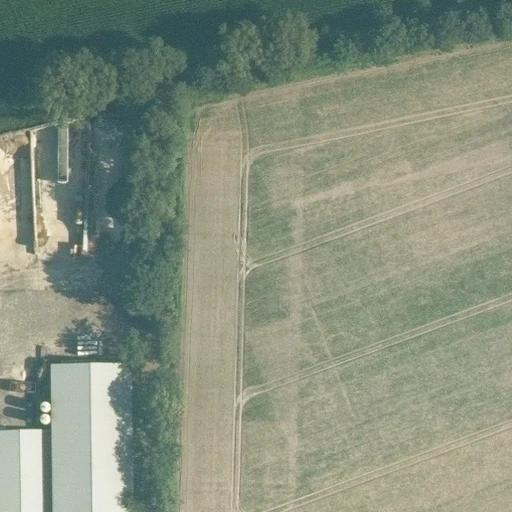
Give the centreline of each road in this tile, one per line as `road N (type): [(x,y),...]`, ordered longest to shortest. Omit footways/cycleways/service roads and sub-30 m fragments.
road 1 (track): [(511,10),(207,67),(170,92),(155,320)]
road 2 (unclassified): [(148,511),(155,320)]
